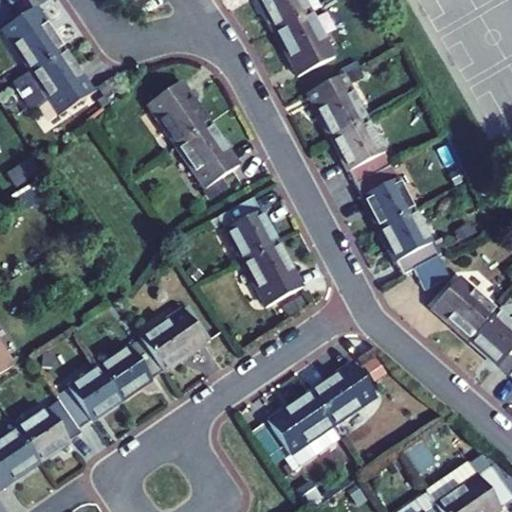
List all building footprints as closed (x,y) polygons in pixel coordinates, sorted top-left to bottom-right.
[(256,0),(274,32),(309,13),(319,8),(314,0),(256,0)] [(0,2),(0,26),(11,19),(0,2)] [(1,31),(30,74),(63,51),(34,9),(1,31)] [(274,32),(297,77),(333,59),(309,13),(274,32)] [(30,74),(12,85),(30,112),(48,100),(59,117),(92,95),(63,51),(30,74)] [(331,140),(366,122),(342,77),(307,95),(331,140)] [(147,106),(176,148),(209,126),(179,84),(147,106)] [(331,140),(354,186),(389,167),(366,122),(331,140)] [(176,148),(205,190),(238,168),(209,126),(176,148)] [(354,186),(378,231),(413,212),(389,167),(354,186)] [(217,218),(241,264),(276,245),(252,200),(217,218)] [(435,259),(437,258),(413,212),(378,231),(402,276),(404,275),(426,264),(435,259)] [(241,264),(265,309),(300,291),(276,245),(241,264)] [(435,259),(426,264),(436,284),(445,279),(435,259)] [(404,275),(414,296),(436,284),(426,264),(404,275)] [(431,310),(470,343),(496,313),(457,280),(431,310)] [(140,341),(162,373),(205,345),(182,312),(140,341)] [(470,343),(508,377),(511,372),(511,327),(496,313),(470,343)] [(98,369),(120,402),(162,373),(140,341),(98,369)] [(0,375),(13,367),(0,347),(0,375)] [(374,398),(351,366),(309,395),(331,427),(374,398)] [(59,402),(78,431),(120,402),(98,369),(56,398),(59,402)] [(309,395),(267,424),(289,456),(307,444),(315,456),(340,439),(331,427),(309,395)] [(16,431),(38,464),(81,435),(78,431),(59,402),(16,431)] [(0,442),(0,489),(38,464),(16,431),(0,442)] [(410,451),(419,472),(439,464),(430,442),(410,451)] [(307,444),(289,456),(297,468),(315,456),(307,444)] [(481,456),(468,465),(477,478),(490,469),(481,456)] [(468,465),(425,494),(437,511),(496,511),(511,501),(490,469),(477,478),(468,465)] [(425,493),(397,511),(437,511),(425,494),(425,493)]
